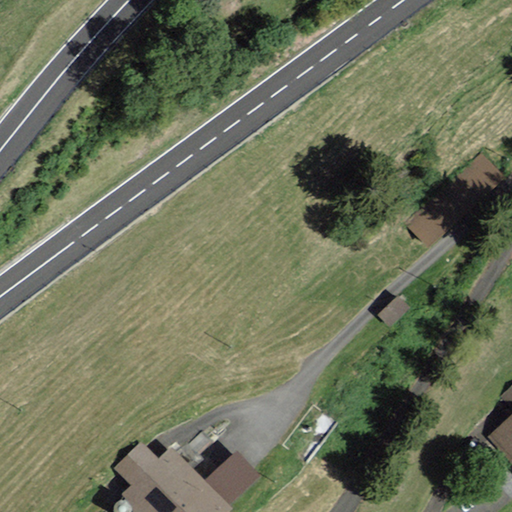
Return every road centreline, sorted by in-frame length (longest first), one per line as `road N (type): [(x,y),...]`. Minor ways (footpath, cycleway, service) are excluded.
road 1 (secondary): [(0,298),(403,0)]
road 2 (residential): [(511,243),(342,511)]
road 3 (secondary): [(131,0),(0,150)]
